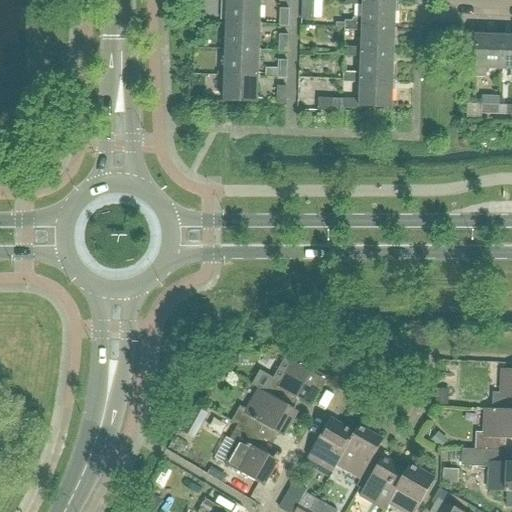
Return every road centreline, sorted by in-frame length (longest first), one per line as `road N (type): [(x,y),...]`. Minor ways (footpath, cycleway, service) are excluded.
road 1 (secondary): [(165,262),(207,255),(511,254)]
road 2 (secondary): [(511,221),(167,220)]
road 3 (residential): [(425,511),(445,478),(325,411),(265,511)]
road 4 (tertiary): [(65,511),(109,388)]
road 5 (tertiary): [(141,190),(119,70)]
road 6 (tertiary): [(119,70),(106,103),(98,188)]
